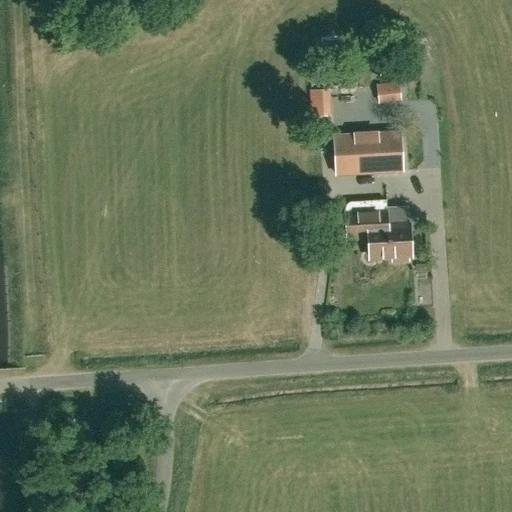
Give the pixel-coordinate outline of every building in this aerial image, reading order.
[(379,67),(380,79),(401,76),(400,65),(379,67)] [(401,100),(399,82),(377,85),(378,102),(401,100)] [(331,88),(311,89),(313,116),(332,114),(331,88)] [(400,133),(334,136),(335,155),(336,173),(336,175),(338,175),(356,174),(402,172),(400,133)] [(409,260),(409,256),(412,256),(410,226),(388,227),(387,211),(386,211),(385,201),(350,203),(348,204),(346,205),(345,206),(345,208),(345,209),(345,213),(347,213),(349,239),(369,238),(371,258),(393,257),(393,261),(409,260)]
